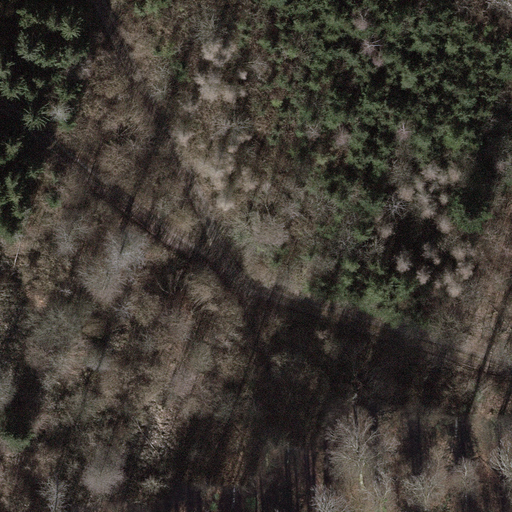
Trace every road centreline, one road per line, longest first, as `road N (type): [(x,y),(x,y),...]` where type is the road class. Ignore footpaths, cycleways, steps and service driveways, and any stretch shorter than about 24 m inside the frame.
road 1 (track): [(511,364),(342,313),(223,265),(114,189),(0,94)]
road 2 (track): [(320,511),(223,265),(103,0)]
